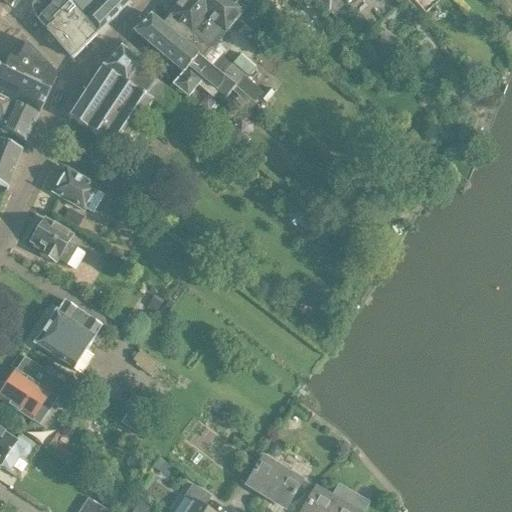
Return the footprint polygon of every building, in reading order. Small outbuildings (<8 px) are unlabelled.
[(37,0),(30,8),(35,20),(45,32),(68,59),(71,62),(94,37),(69,8),(71,7),(64,0),(37,0)] [(64,0),(71,7),(74,11),(95,36),(114,18),(128,5),(123,0),(64,0)] [(183,0),(170,17),(162,25),(204,60),(238,19),(257,34),(265,24),(246,8),(246,9),(234,0),(183,0)] [(319,0),(330,12),(343,0),(319,0)] [(152,17),(135,33),(183,73),(173,85),(189,98),(198,87),(212,99),(218,91),(227,99),(233,92),(239,97),(236,101),(247,110),(245,112),(257,123),(266,112),(255,103),(237,88),(224,77),(204,60),(162,25),(152,17)] [(0,99),(12,105),(37,117),(54,80),(53,73),(24,47),(16,64),(8,60),(2,72),(0,70),(0,99)] [(123,82),(138,64),(140,62),(122,48),(104,69),(123,82)] [(123,82),(104,69),(71,120),(121,152),(153,101),(169,111),(179,100),(138,64),(123,82)] [(232,66),(224,77),(237,88),(245,77),(232,66)] [(245,77),(237,88),(255,103),(263,92),(245,77)] [(0,121),(2,123),(3,123),(12,105),(0,99),(0,121)] [(0,129),(26,142),(37,117),(12,105),(3,123),(2,123),(0,129)] [(0,139),(0,188),(4,190),(23,150),(0,139)] [(98,189),(67,170),(53,192),(84,212),(98,189)] [(76,250),(68,245),(73,237),(45,219),(31,242),(44,250),(41,255),(56,264),(59,260),(67,265),(76,250)] [(56,310),(34,344),(74,371),(92,343),(97,346),(103,337),(97,334),(102,326),(64,301),(58,311),(56,310)] [(140,351),(133,361),(137,364),(135,366),(150,377),(159,364),(144,354),(140,351)] [(60,403),(69,389),(24,358),(7,384),(2,380),(0,384),(0,399),(39,426),(30,440),(47,451),(60,432),(52,426),(65,406),(60,403)] [(98,388),(87,404),(96,410),(107,394),(98,388)] [(153,423),(131,409),(122,423),(143,438),(153,423)] [(0,467),(1,468),(2,466),(10,472),(15,464),(25,471),(30,462),(40,448),(20,435),(18,438),(16,442),(0,430),(0,467)] [(264,458),(247,486),(287,509),(303,482),(301,480),(302,478),(301,474),(294,470),(290,471),(289,473),(264,458)] [(364,511),(369,503),(338,485),(331,498),(316,490),(303,511),(364,511)] [(210,511),(205,508),(212,498),(194,486),(186,496),(194,502),(187,511),(210,511)]
